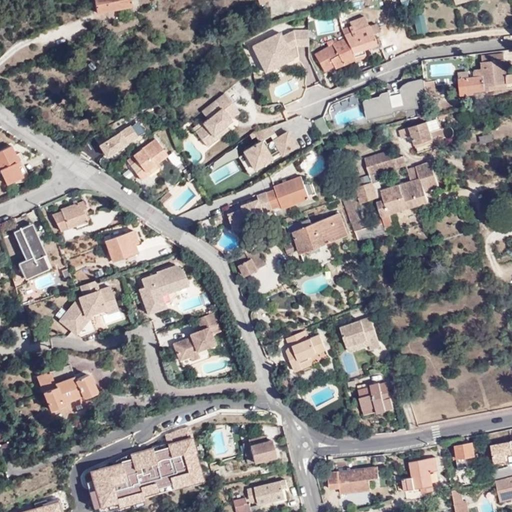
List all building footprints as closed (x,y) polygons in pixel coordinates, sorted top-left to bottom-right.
[(132,6),(130,0),(93,0),(96,13),(132,6)] [(426,31),(422,14),(414,16),(418,33),(426,31)] [(381,33),(377,24),(368,28),(363,16),(348,22),(350,25),(340,29),(341,34),(328,40),(330,47),(315,55),(325,73),(365,57),(362,51),(376,45),(373,37),(381,33)] [(277,62),(293,54),(290,49),(297,46),(308,45),(307,30),(295,31),(284,36),(282,32),(254,46),(267,72),(279,66),(277,62)] [(279,66),(299,57),(297,46),(290,49),(293,54),(277,62),(279,66)] [(474,77),(468,78),(458,79),(460,96),(474,95),(473,91),(507,88),(507,83),(511,82),(511,73),(506,75),(503,53),(482,56),(482,62),(481,62),(482,69),(475,70),(473,73),(474,77)] [(427,95),(424,80),(424,77),(408,81),(403,84),(400,89),(382,93),(382,95),(380,96),(364,100),(368,118),(394,112),(394,110),(404,107),(404,109),(418,106),(416,98),(427,95)] [(427,95),(427,96),(435,94),(433,79),(424,80),(427,95)] [(197,131),(209,146),(222,136),(219,132),(226,127),(234,121),(232,118),(240,112),(225,94),(203,112),(209,119),(204,123),(205,125),(197,131)] [(314,119),(320,133),(329,129),(323,115),(314,119)] [(98,143),(106,156),(146,131),(138,119),(98,143)] [(445,137),(443,131),(442,128),(434,131),(430,122),(427,122),(410,128),(418,152),(435,147),(433,141),(445,137)] [(408,125),(398,129),(401,138),(412,134),(408,125)] [(259,142),(244,151),(245,153),(254,168),(281,152),(283,155),(297,146),(288,131),(278,137),(271,126),(255,131),(259,142)] [(219,132),(222,136),(229,130),(226,127),(219,132)] [(491,133),(480,136),(481,143),(493,141),(491,133)] [(141,181),(148,176),(146,172),(158,164),(168,156),(156,140),(127,160),(141,181)] [(22,161),(14,145),(0,151),(0,164),(8,183),(24,177),(18,163),(22,161)] [(365,160),(370,175),(407,164),(404,156),(395,158),(392,150),(365,160)] [(245,153),(239,156),(250,174),(271,162),(269,159),(254,168),(245,153)] [(425,189),(438,185),(431,162),(416,167),(419,178),(412,180),(384,189),(380,191),(382,196),(383,200),(377,202),(382,218),(384,224),(385,226),(394,224),(390,213),(429,200),(425,189)] [(146,172),(148,176),(160,167),(158,164),(146,172)] [(419,178),(416,167),(409,169),(412,180),(419,178)] [(291,202),(292,205),(308,199),(301,176),(275,186),(275,189),(257,196),(259,199),(242,205),(243,208),(228,213),(233,227),(248,222),(264,216),(263,212),(280,206),(291,202)] [(340,190),(337,181),(331,183),(334,192),(340,190)] [(372,183),(356,188),(361,202),(382,196),(380,191),(384,189),(381,181),(377,182),(376,181),(372,183)] [(170,192),(166,187),(156,195),(159,199),(170,192)] [(342,198),(345,207),(346,207),(353,204),(349,191),(340,193),(342,198)] [(83,210),(86,208),(84,202),(62,209),(63,212),(53,215),(62,230),(77,225),(78,228),(92,224),(88,213),(85,214),(83,210)] [(353,204),(346,207),(354,230),(362,229),(353,204)] [(301,253),(307,251),(320,246),(347,236),(339,214),(311,224),(309,219),(303,222),(304,227),(293,231),(301,253)] [(264,216),(248,222),(249,225),(266,219),(264,216)] [(46,255),(32,224),(13,232),(25,260),(18,263),(25,279),(48,269),(42,256),(46,255)] [(387,234),(385,226),(384,224),(376,226),(356,232),(359,241),(387,234)] [(137,242),(133,229),(104,239),(112,261),(136,253),(133,243),(137,242)] [(296,251),(293,244),(285,247),(287,254),(296,251)] [(320,246),(307,251),(311,261),(324,257),(320,246)] [(237,259),(239,263),(243,261),(244,263),(240,265),(239,266),(245,277),(265,266),(255,248),(245,253),(246,254),(237,259)] [(147,314),(158,310),(153,297),(174,289),(187,284),(182,270),(175,265),(155,273),(155,275),(140,280),(143,288),(138,289),(147,314)] [(85,285),(78,287),(81,297),(83,302),(70,307),(58,323),(81,339),(96,333),(89,316),(101,312),(115,306),(109,288),(97,292),(94,283),(85,285)] [(405,289),(403,283),(393,286),(395,292),(405,289)] [(153,297),(158,310),(164,308),(163,304),(171,301),(176,294),(174,289),(153,297)] [(83,302),(81,297),(77,299),(70,307),(83,302)] [(117,311),(115,306),(101,312),(102,316),(117,311)] [(219,331),(213,313),(197,319),(200,329),(194,331),(195,333),(189,335),(189,336),(172,342),(178,359),(188,356),(189,355),(187,349),(194,347),(195,350),(214,343),(210,334),(219,331)] [(340,328),(346,348),(366,341),(368,346),(369,351),(379,347),(370,319),(340,328)] [(303,330),(287,336),(291,345),(287,350),(288,353),(290,352),(293,358),(290,359),(294,370),(302,367),(300,361),(308,358),(307,355),(325,348),(320,334),(307,339),(303,330)] [(366,341),(346,348),(348,352),(368,346),(366,341)] [(198,356),(195,350),(194,347),(187,349),(189,355),(188,356),(190,360),(198,356)] [(310,364),(308,358),(300,361),(302,367),(310,364)] [(75,380),(69,364),(37,377),(50,409),(65,404),(64,402),(81,395),(84,396),(95,392),(96,389),(90,376),(87,374),(75,380)] [(292,385),(288,375),(281,378),(285,387),(292,385)] [(383,405),(384,410),(392,408),(386,382),(378,384),(378,383),(369,385),(369,387),(357,390),(359,397),(358,398),(362,410),(383,405)] [(118,503),(205,480),(198,454),(207,451),(204,437),(195,440),(191,425),(163,433),(165,441),(125,452),(126,458),(89,468),(95,488),(89,489),(94,507),(117,500),(118,503)] [(271,438),(267,439),(253,442),(252,440),(243,443),(246,455),(252,454),(254,461),(276,455),(271,438)] [(475,453),(474,450),(472,441),(455,445),(456,448),(456,451),(453,452),(455,459),(458,459),(460,467),(481,462),(479,453),(475,453)] [(438,469),(435,458),(410,463),(413,477),(403,478),(406,490),(421,487),(423,492),(434,490),(430,471),(438,469)] [(377,476),(376,465),(327,473),(329,488),(339,486),(340,493),(369,488),(368,477),(377,476)] [(511,475),(497,479),(501,499),(511,497),(511,475)] [(289,486),(287,479),(248,489),(249,495),(251,495),(253,505),(286,496),(284,488),(289,486)] [(460,488),(452,490),(456,511),(468,511),(466,500),(463,501),(460,488)] [(62,492),(45,499),(47,503),(49,508),(63,502),(66,510),(77,507),(72,489),(62,492)] [(247,503),(246,498),(234,501),(237,511),(251,511),(250,503),(247,503)] [(47,503),(45,499),(34,504),(36,508),(47,503)]
